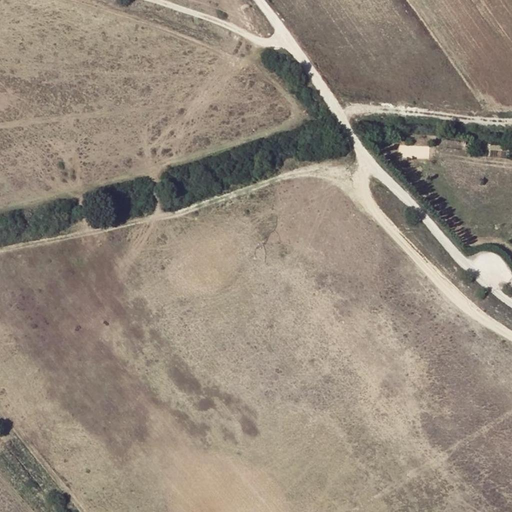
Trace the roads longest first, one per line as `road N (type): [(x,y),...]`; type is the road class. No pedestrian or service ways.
road 1 (track): [(511,334),(470,307),(405,244),(365,190),(334,172),(294,171),(171,213),(0,250)]
road 2 (track): [(82,0),(244,60),(290,97),(287,126),(0,210)]
road 3 (track): [(288,40),(362,155),(511,305)]
road 4 (track): [(0,127),(265,96),(275,82)]
road 5 (track): [(0,59),(275,82)]
road 6 (track): [(337,117),(404,110),(511,121)]
road 7 (track): [(145,0),(264,44),(288,40)]
road 8 (track): [(0,405),(84,511)]
